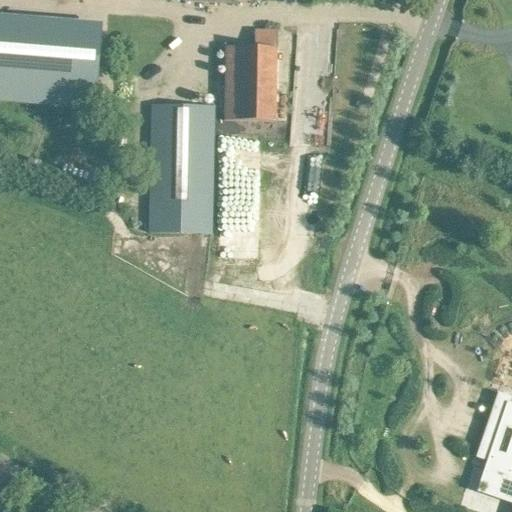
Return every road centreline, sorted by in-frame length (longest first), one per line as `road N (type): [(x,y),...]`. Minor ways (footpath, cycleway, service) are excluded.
road 1 (tertiary): [(305,511),(345,282),(439,0)]
road 2 (unknown): [(432,19),(228,7)]
road 3 (unknown): [(228,7),(145,100)]
